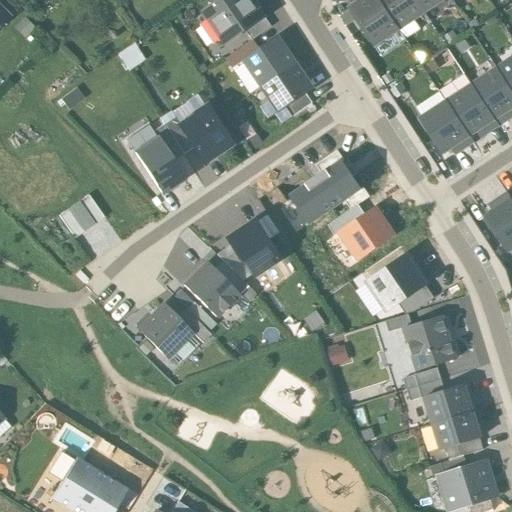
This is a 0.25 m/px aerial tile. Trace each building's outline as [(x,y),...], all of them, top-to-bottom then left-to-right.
[(251,0),(219,0),(206,10),(230,44),(247,32),(265,20),(251,0)] [(397,29),(377,0),(358,0),(347,8),(368,39),(372,46),(397,29)] [(414,0),(377,0),(397,29),(423,12),(414,0)] [(414,0),(423,12),(441,0),(414,0)] [(24,19),(15,29),(24,37),(33,27),(24,19)] [(272,29),(265,20),(247,32),(253,42),(272,29)] [(261,88),(299,62),(281,37),(243,63),(261,88)] [(144,61),(134,46),(119,55),(129,71),(144,61)] [(511,60),(499,69),(511,89),(511,60)] [(299,62),(261,88),(278,113),(287,107),(305,94),(316,87),(299,62)] [(203,64),(197,67),(202,74),(208,71),(203,64)] [(511,89),(499,69),(473,86),(497,123),(511,113),(511,89)] [(473,86),(448,103),(472,140),(497,123),(473,86)] [(77,91),(64,102),(70,109),(83,98),(77,91)] [(312,104),(305,94),(287,107),(293,117),(312,104)] [(472,140),(448,103),(423,119),(448,156),(472,140)] [(213,109),(181,130),(193,148),(204,166),(237,145),(213,109)] [(183,154),(193,148),(181,130),(174,120),(165,126),(166,128),(183,154)] [(157,141),(130,157),(158,201),(185,185),(157,141)] [(361,190),(342,162),(344,161),(337,151),(316,165),(323,176),(291,197),(310,224),(331,209),(361,190)] [(339,220),(368,200),(361,190),(331,209),(339,220)] [(511,258),(511,205),(511,204),(508,199),(489,212),(493,217),(487,221),(511,259),(511,258)] [(101,222),(87,201),(59,220),(73,241),(101,222)] [(396,236),(376,209),(341,235),(360,262),(396,236)] [(259,214),(228,235),(255,275),(286,254),(259,214)] [(431,278),(410,250),(377,275),(397,302),(402,300),(423,283),(431,278)] [(196,301),(217,321),(240,297),(223,280),(206,263),(182,287),(183,288),(196,301)] [(231,271),(223,280),(240,297),(248,304),(256,296),(231,271)] [(432,294),(423,283),(402,300),(410,311),(432,294)] [(196,301),(183,288),(175,297),(187,310),(196,301)] [(162,305),(135,332),(168,363),(194,337),(177,320),(162,305)] [(185,312),(177,320),(194,337),(202,345),(210,337),(185,312)] [(402,330),(412,327),(409,315),(386,322),(390,334),(402,330)] [(412,327),(402,330),(415,371),(461,357),(448,315),(412,327)] [(351,360),(346,342),(329,347),(334,365),(351,360)] [(406,391),(440,381),(436,369),(403,380),(406,391)] [(424,398),(444,392),(440,381),(406,391),(410,403),(424,398)] [(444,392),(424,398),(432,425),(472,412),(464,386),(444,392)] [(432,425),(441,451),(481,438),(472,412),(432,425)] [(463,457),(482,451),(479,440),(445,451),(448,462),(463,457)] [(112,511),(127,487),(74,455),(50,495),(79,511),(112,511)] [(437,477),(466,468),(463,457),(448,462),(430,467),(433,478),(437,477)] [(498,495),(487,461),(466,468),(437,477),(448,511),(498,495)]
